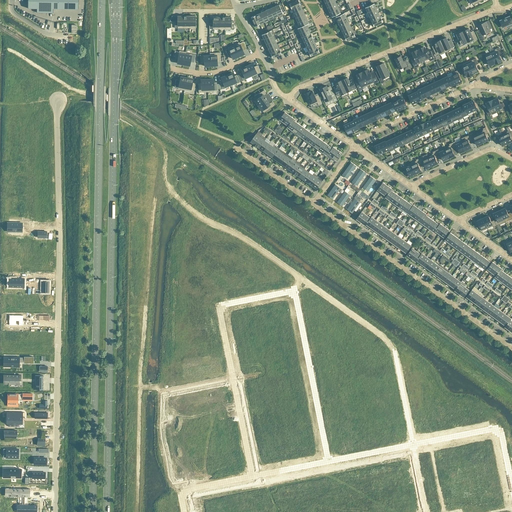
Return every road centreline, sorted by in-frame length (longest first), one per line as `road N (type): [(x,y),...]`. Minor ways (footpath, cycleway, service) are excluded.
road 1 (primary): [(106,511),(116,0)]
road 2 (primary): [(101,0),(92,511)]
road 3 (residential): [(253,481),(223,307),(293,293),(325,466)]
road 4 (unclassified): [(54,511),(56,100)]
road 5 (residential): [(313,203),(511,347)]
road 6 (residential): [(511,497),(496,432),(325,466)]
road 7 (residential): [(288,98),(298,87),(497,9)]
road 8 (residential): [(473,85),(354,146)]
